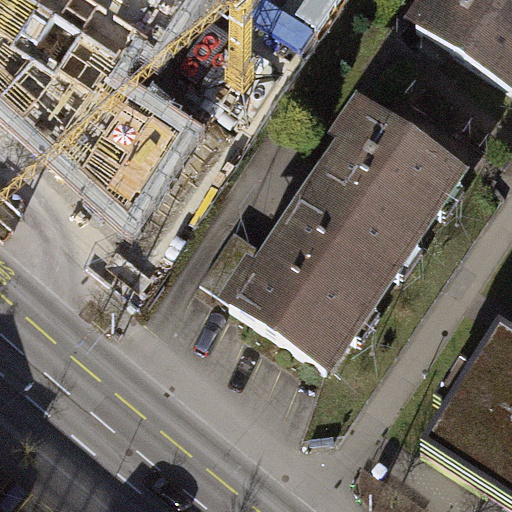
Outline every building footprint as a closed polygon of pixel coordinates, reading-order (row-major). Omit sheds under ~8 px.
[(0,0),(0,78),(116,184),(188,105),(72,0),(0,0)] [(438,5),(418,36),(511,98),(511,0),(455,0),(448,11),(438,5)] [(251,283),(233,309),(230,314),(326,378),(459,183),(362,118),(341,149),(352,156),(277,266),(261,289),(251,283)] [(261,289),(277,266),(235,237),(200,288),(233,309),(251,283),(261,289)] [(507,511),(511,511),(511,352),(496,343),(422,460),(507,511)]
